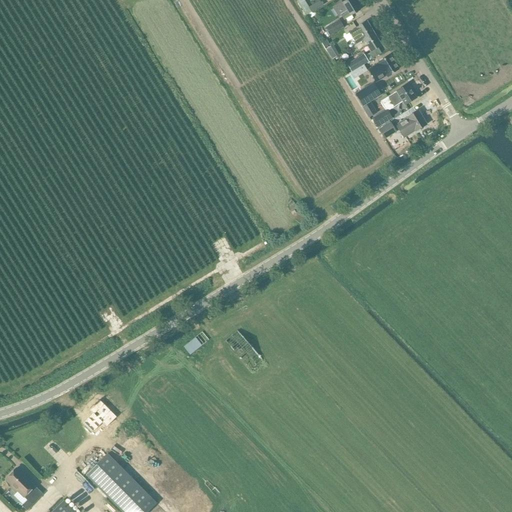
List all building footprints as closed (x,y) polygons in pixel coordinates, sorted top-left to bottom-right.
[(295,0),(305,16),(311,12),(303,0),(295,0)] [(353,0),(347,0),(342,3),(347,11),(341,15),(344,20),(346,18),(347,20),(351,17),(351,16),(360,10),(353,0)] [(344,28),(339,20),(325,27),(330,36),(344,28)] [(356,28),(348,33),(356,45),(374,34),(366,22),(356,28)] [(381,46),(374,34),(356,45),(354,46),(357,51),(367,46),(371,52),(381,46)] [(337,56),(327,36),(320,39),(330,59),(337,56)] [(368,62),(364,54),(347,65),(351,72),(368,62)] [(379,64),(369,70),(376,82),(378,81),(386,75),(387,75),(387,76),(398,69),(390,56),(379,63),(379,64)] [(380,97),(373,84),(355,95),(363,107),(380,97)] [(397,91),(387,97),(380,102),(385,110),(371,119),(377,128),(392,119),(388,111),(403,101),(405,105),(416,98),(408,85),(397,92),(397,91)] [(371,103),(363,108),(367,115),(375,110),(371,103)] [(418,111),(407,118),(396,126),(404,138),(415,131),(415,132),(427,125),(418,111)] [(396,133),(390,122),(378,130),(384,140),(396,133)] [(260,358),(237,331),(225,341),(250,371),(262,361),(260,358)] [(202,332),(183,347),(190,355),(197,350),(209,340),(202,332)] [(93,412),(84,421),(93,430),(102,421),(107,426),(116,417),(100,400),(90,409),(93,412)] [(107,454),(86,475),(122,511),(147,511),(157,503),(107,454)] [(18,491),(24,497),(27,500),(21,506),(27,511),(43,495),(34,486),(16,469),(5,480),(12,486),(10,488),(16,493),(18,491)] [(74,511),(64,501),(51,511),(74,511)]
